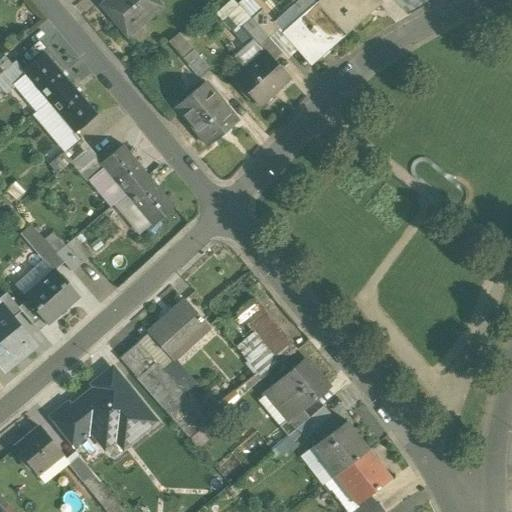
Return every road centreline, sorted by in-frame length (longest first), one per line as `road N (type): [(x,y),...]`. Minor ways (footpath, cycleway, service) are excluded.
road 1 (residential): [(453,511),(219,218)]
road 2 (residential): [(487,0),(371,61),(219,218)]
road 3 (residential): [(219,218),(87,347),(0,414)]
road 4 (residential): [(219,218),(51,0)]
road 5 (residential): [(511,378),(499,444),(498,511)]
